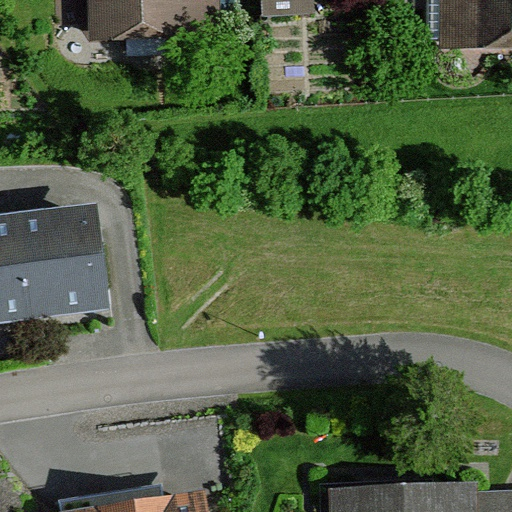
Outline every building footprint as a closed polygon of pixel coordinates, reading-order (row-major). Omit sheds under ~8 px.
[(80,0),(81,48),(199,47),(198,0),(80,0)] [(511,0),(446,0),(445,58),(511,59),(511,0)] [(0,225),(0,316),(100,303),(89,214),(0,225)] [(334,511),(511,511),(511,500),(469,502),(468,491),(334,495),(334,511)] [(199,511),(197,498),(111,511),(199,511)]
